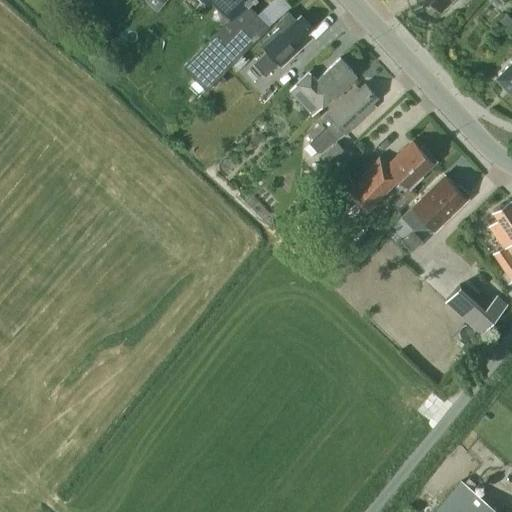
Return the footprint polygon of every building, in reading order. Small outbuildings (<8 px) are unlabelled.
[(216,0),(232,17),(190,60),(184,67),(194,77),(207,89),(271,24),(245,2),(247,0),(216,0)] [(420,0),(421,0),(423,1),(425,1),(426,0),(427,0),(432,0),(442,10),(451,0),(420,0)] [(262,43),(268,50),(254,63),(266,76),(280,62),(282,65),(311,37),(308,33),(314,27),(301,14),(296,18),(289,10),(277,22),(281,25),(262,43)] [(310,72),(290,90),(312,115),(355,75),(339,57),(316,78),(310,72)] [(511,64),(498,78),(511,92),(511,64)] [(357,86),(327,113),(307,132),(313,138),(309,141),(319,153),(344,131),(346,133),(375,105),(373,102),(378,97),(365,83),(360,88),(357,86)] [(335,141),(321,156),(332,167),(346,152),(335,141)] [(381,159),(349,190),(370,212),(401,181),(409,190),(421,178),(422,173),(437,158),(424,145),(421,148),(415,141),(391,164),(381,159)] [(425,217),(437,230),(472,196),(460,183),(455,188),(446,177),(405,215),(416,227),(425,217)] [(511,277),(511,204),(507,198),(490,209),(497,219),(492,222),(508,245),(493,256),(510,279),(511,277)] [(459,285),(446,299),(481,332),(508,303),(499,295),(486,309),(459,285)] [(435,511),(498,511),(460,482),(435,511)]
